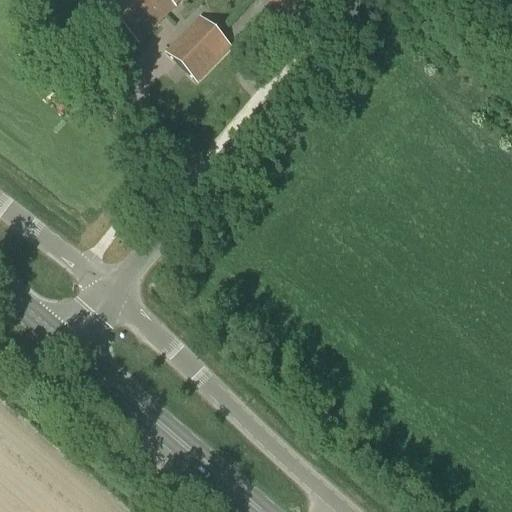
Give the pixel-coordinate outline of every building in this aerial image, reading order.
[(160,17),(143,0),(108,0),(99,9),(135,44),(160,17)] [(143,0),(160,17),(177,0),(143,0)] [(197,19),(180,37),(209,66),(226,48),(197,19)] [(62,32),(44,49),(71,76),(89,59),(62,32)] [(209,66),(180,37),(163,54),(192,83),(209,66)] [(102,109),(116,124),(127,114),(112,100),(102,109)]
